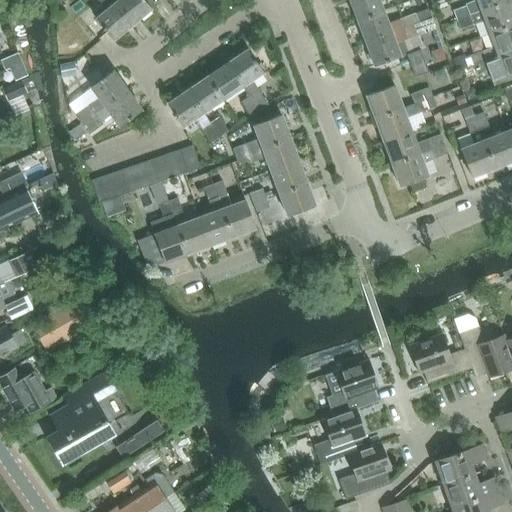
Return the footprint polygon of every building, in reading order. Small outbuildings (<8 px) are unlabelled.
[(117,0),(115,2),(132,24),(151,8),(144,0),(117,0)] [(348,0),(357,21),(383,11),(378,0),(348,0)] [(509,1),(508,0),(476,0),(477,1),(466,5),(466,6),(453,11),(456,20),(469,15),(509,1)] [(481,11),(489,34),(511,25),(511,8),(509,1),(481,11)] [(132,24),(115,2),(95,18),(113,40),(132,24)] [(388,23),(383,11),(357,21),(365,43),(418,23),(415,13),(388,23)] [(469,15),(456,20),(460,30),(473,25),(469,15)] [(365,43),(374,66),(400,56),(395,43),(435,28),(431,18),(418,23),(365,43)] [(470,57),(473,66),(511,51),(511,25),(489,34),(494,48),(470,57)] [(252,80),(263,72),(248,49),(227,63),(243,86),(251,98),(260,92),(252,80)] [(424,60),(420,49),(406,54),(410,65),(424,60)] [(511,51),(473,66),(476,74),(501,65),(506,79),(511,77),(511,51)] [(410,65),(414,77),(428,71),(424,60),(410,65)] [(223,99),(243,86),(227,63),(207,76),(223,99)] [(127,90),(113,70),(103,77),(90,86),(98,97),(88,104),(95,113),(104,106),(127,90)] [(203,113),(223,99),(207,76),(187,89),(203,113)] [(365,95),(374,118),(402,108),(394,85),(365,95)] [(211,125),(203,113),(187,89),(167,103),(183,126),(194,119),(202,131),(211,125)] [(410,94),(414,104),(427,99),(423,89),(410,94)] [(469,89),(464,91),(467,100),(477,97),(475,92),(469,89)] [(142,110),(127,90),(104,106),(95,113),(101,122),(111,115),(119,126),(142,110)] [(251,98),(259,110),(268,104),(260,92),(251,98)] [(259,110),(251,98),(242,104),(250,116),(259,110)] [(427,99),(414,104),(417,113),(430,108),(427,99)] [(75,114),(81,123),(95,113),(88,104),(75,114)] [(374,118),(383,141),(411,130),(402,108),(374,118)] [(474,116),(479,129),(488,125),(483,112),(474,116)] [(95,113),(81,123),(87,131),(101,122),(95,113)] [(262,148),(290,137),(281,114),(253,125),(258,139),(245,143),(249,153),(262,148)] [(479,129),(474,116),(464,119),(469,132),(479,129)] [(211,125),(219,137),(228,131),(220,119),(211,125)] [(219,137),(211,125),(202,131),(210,143),(219,137)] [(479,129),(483,140),(494,168),(511,161),(511,148),(505,131),(493,136),(488,125),(479,129)] [(494,168),(483,140),(479,129),(469,132),(474,144),(460,149),(471,177),(494,168)] [(411,130),(383,141),(391,164),(419,153),(430,149),(427,139),(416,143),(411,130)] [(427,139),(430,149),(443,144),(440,134),(427,139)] [(270,170),(298,159),(290,137),(262,148),(249,153),(252,162),(265,157),(270,170)] [(232,148),(236,158),(249,153),(245,143),(232,148)] [(443,144),(430,149),(434,158),(447,153),(443,144)] [(192,145),(181,149),(189,172),(200,168),(192,145)] [(181,149),(170,153),(178,175),(189,172),(181,149)] [(430,149),(419,153),(391,164),(400,186),(428,176),(423,162),(434,158),(430,149)] [(170,153),(159,157),(166,179),(178,175),(170,153)] [(249,153),(236,158),(239,167),(252,162),(249,153)] [(159,157),(147,160),(155,183),(166,179),(159,157)] [(270,170),(279,193),(307,182),(298,159),(270,170)] [(147,160),(136,164),(144,187),(155,183),(147,160)] [(136,164),(125,168),(133,191),(144,187),(136,164)] [(125,168),(114,172),(122,195),(133,191),(125,168)] [(103,176),(110,198),(122,195),(114,172),(103,176)] [(26,186),(21,174),(0,183),(0,187),(4,196),(26,186)] [(110,198),(103,176),(91,180),(99,202),(110,198)] [(222,180),(213,184),(218,197),(227,193),(222,180)] [(307,182),(279,193),(287,216),(316,205),(307,182)] [(218,197),(213,184),(203,187),(208,200),(218,197)] [(249,193),(253,203),(266,198),(262,188),(249,193)] [(0,231),(37,214),(25,189),(0,200),(0,231)] [(233,236),(256,228),(245,199),(231,205),(227,193),(218,197),(222,208),(233,236)] [(168,201),(173,214),(182,210),(177,197),(168,201)] [(210,245),(233,236),(222,208),(218,197),(208,200),(213,212),(199,217),(210,245)] [(266,198),(253,203),(256,212),(269,207),(266,198)] [(173,214),(168,201),(159,204),(163,217),(173,214)] [(188,253),(210,245),(199,217),(186,222),(182,210),(173,214),(188,253)] [(173,214),(163,217),(150,222),(164,262),(188,253),(173,214)] [(28,251),(8,260),(15,276),(35,267),(28,251)] [(56,311),(30,326),(46,353),(67,340),(81,363),(119,340),(105,317),(96,322),(80,296),(101,284),(93,271),(48,298),(56,311)] [(19,330),(11,334),(6,326),(0,329),(0,356),(26,342),(19,330)] [(458,333),(464,349),(465,349),(471,368),(474,378),(486,374),(488,378),(511,369),(511,359),(505,341),(506,341),(504,335),(484,342),(478,326),(458,333)] [(465,349),(464,349),(450,354),(442,334),(408,346),(418,373),(423,372),(427,384),(471,368),(465,349)] [(145,349),(131,357),(136,366),(151,358),(145,349)] [(326,397),(333,416),(356,408),(356,409),(378,401),(374,389),(379,388),(369,360),(335,372),(342,392),(326,397)] [(34,372),(20,380),(14,369),(0,377),(0,385),(15,412),(25,406),(29,413),(50,402),(34,372)] [(55,415),(63,429),(48,437),(63,464),(64,463),(61,459),(75,452),(78,456),(114,436),(96,404),(116,392),(107,374),(67,397),(71,405),(51,416),(52,417),(55,415)] [(320,465),(348,455),(348,454),(365,448),(361,437),(366,435),(356,409),(356,408),(333,416),(322,420),(329,440),(314,445),(320,465)] [(511,426),(511,411),(495,418),(500,431),(511,426)] [(156,421),(116,448),(123,458),(163,431),(156,421)] [(348,454),(348,455),(355,474),(338,480),(345,499),(390,484),(386,472),(390,470),(381,442),(365,448),(348,454)] [(435,462),(443,485),(474,474),(471,464),(487,458),(482,445),(435,462)] [(443,485),(451,507),(499,491),(494,478),(478,484),(474,474),(443,485)] [(109,511),(144,511),(166,498),(155,482),(109,511)] [(202,483),(186,493),(195,506),(211,495),(202,483)] [(451,507),(452,511),(487,511),(487,509),(503,503),(499,491),(451,507)] [(174,511),(166,498),(144,511),(174,511)] [(382,507),(383,511),(407,511),(410,511),(406,499),(382,507)]
